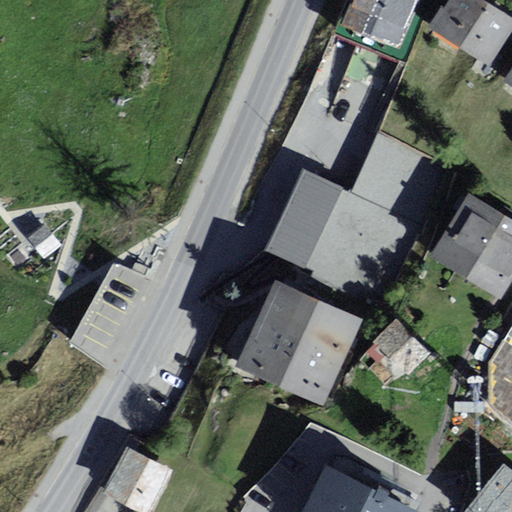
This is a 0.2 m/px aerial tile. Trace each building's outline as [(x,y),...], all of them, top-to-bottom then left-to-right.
[(415,0),(352,0),(343,24),(395,46),(415,0)] [(511,24),(511,22),(475,0),(455,0),(435,33),(487,65),(511,24)] [(351,198),(319,265),(381,295),(413,228),(351,198)] [(511,272),(511,228),(468,202),(437,252),(501,290),(511,272)] [(71,338),(111,357),(152,271),(112,252),(71,338)] [(347,322),(280,291),(248,361),(314,392),(347,322)] [(400,300),(369,332),(407,368),(437,336),(400,300)] [(107,488),(148,510),(169,471),(128,450),(107,488)] [(399,511),(403,506),(326,464),(299,511),(399,511)] [(511,511),(511,479),(504,473),(473,511),(511,511)]
